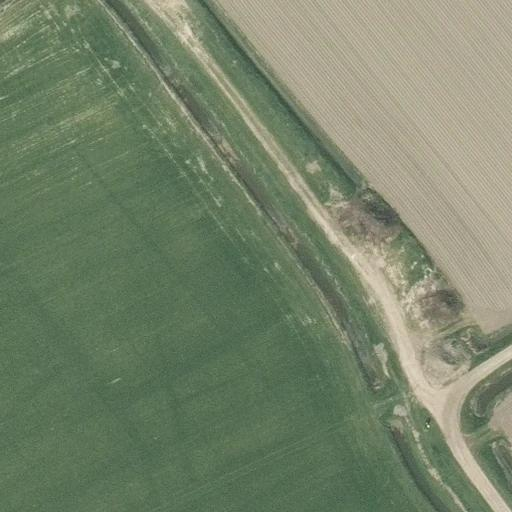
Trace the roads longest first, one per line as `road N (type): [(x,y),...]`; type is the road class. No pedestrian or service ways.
road 1 (track): [(160,0),(352,259),(440,406)]
road 2 (track): [(440,406),(503,511)]
